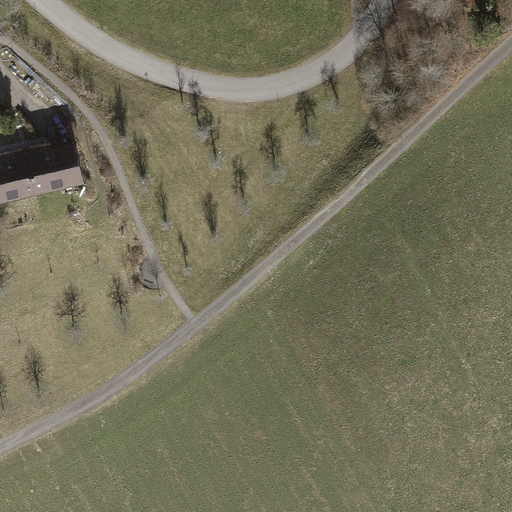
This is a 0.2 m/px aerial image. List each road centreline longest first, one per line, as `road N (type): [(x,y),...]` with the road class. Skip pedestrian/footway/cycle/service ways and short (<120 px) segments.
road 1 (track): [(0,450),(145,372),(511,44)]
road 2 (unclassified): [(387,0),(354,48),(314,81),(247,97),(163,78),(76,33),(37,0)]
